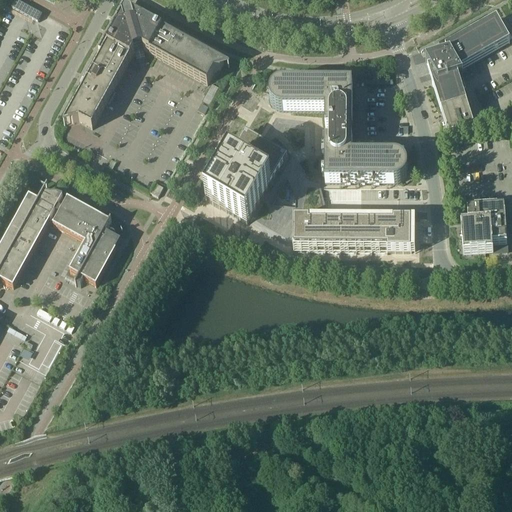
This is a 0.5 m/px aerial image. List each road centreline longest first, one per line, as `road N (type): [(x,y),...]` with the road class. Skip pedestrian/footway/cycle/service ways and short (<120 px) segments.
road 1 (unclassified): [(439,280),(422,139),(388,23)]
road 2 (residential): [(408,280),(300,265),(180,222)]
road 3 (tertiary): [(202,0),(242,21),(296,34),(388,23)]
road 4 (unclassified): [(45,142),(45,115),(108,0)]
road 5 (tertiary): [(383,7),(303,20),(230,0)]
road 6 (unknown): [(172,80),(193,92),(195,107),(160,167),(125,166)]
road 7 (unknown): [(103,158),(140,79),(172,80)]
